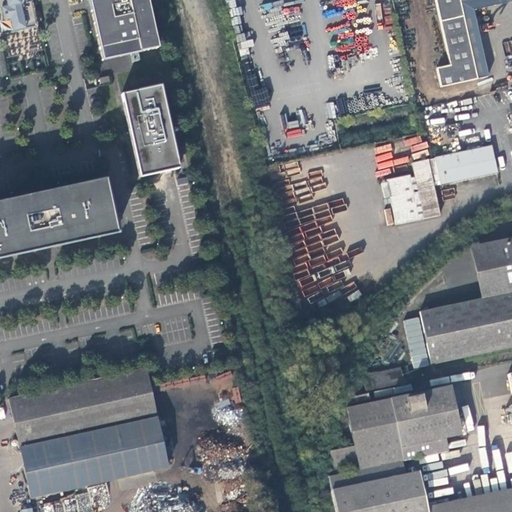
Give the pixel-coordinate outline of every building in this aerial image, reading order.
[(32,0),(0,0),(0,27),(1,32),(38,24),(32,0)] [(158,48),(147,0),(89,0),(90,3),(103,60),(158,48)] [(436,0),(450,65),(436,69),(440,85),(476,77),(460,2),(470,0),(436,0)] [(511,0),(470,0),(460,2),(476,77),(488,75),(474,10),(511,2),(511,0)] [(161,85),(122,94),(131,138),(140,177),(179,168),(161,85)] [(435,157),(435,159),(441,184),(441,185),(498,172),(493,145),(435,157)] [(441,184),(435,159),(429,160),(434,185),(441,184)] [(434,185),(429,160),(412,163),(415,177),(412,178),(411,174),(387,179),(387,182),(381,183),(384,198),(390,197),(396,224),(441,215),(434,185)] [(0,258),(57,247),(77,242),(116,234),(105,181),(38,195),(0,203),(0,258)] [(387,225),(393,224),(390,208),(383,210),(387,225)] [(419,311),(430,364),(511,346),(511,237),(470,246),(481,298),(419,311)] [(149,385),(145,367),(9,397),(31,498),(167,467),(149,385)] [(365,391),(403,382),(400,367),(362,375),(365,391)] [(358,468),(358,470),(403,461),(448,451),(445,438),(461,435),(450,385),(390,398),(391,399),(345,408),(354,446),(331,450),(336,472),(355,467),(355,469),(358,468)] [(405,474),(403,461),(358,470),(328,476),(331,490),(405,474)] [(511,511),(511,501),(462,511),(426,511),(425,506),(418,471),(405,474),(331,490),(330,491),(335,511),(511,511)] [(511,488),(425,506),(426,511),(462,511),(511,501),(511,488)]
